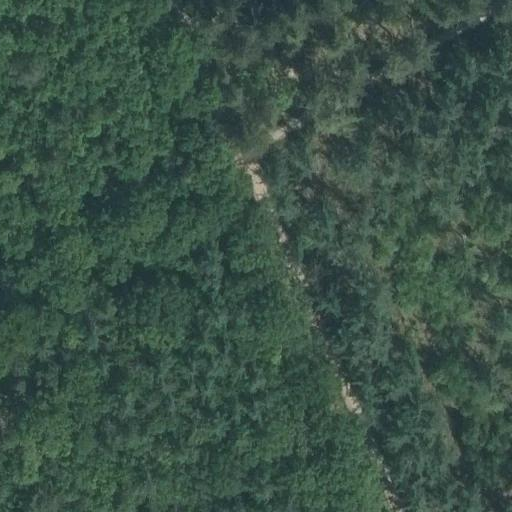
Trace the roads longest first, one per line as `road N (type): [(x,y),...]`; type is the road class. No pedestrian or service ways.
road 1 (unknown): [(393,511),(233,141)]
road 2 (unknown): [(233,141),(480,0)]
road 3 (track): [(0,274),(233,141)]
road 4 (unknown): [(233,141),(172,0)]
